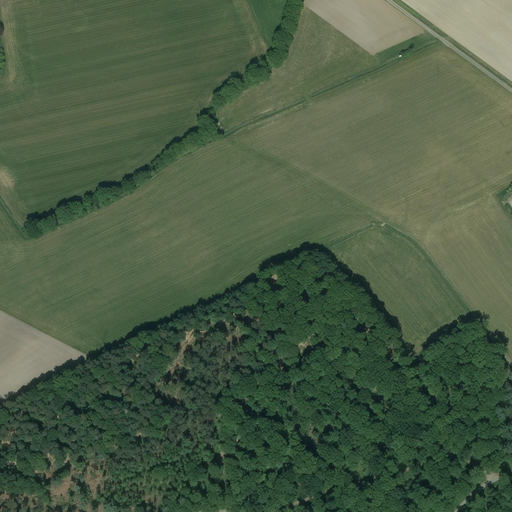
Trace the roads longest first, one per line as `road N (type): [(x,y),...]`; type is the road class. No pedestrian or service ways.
road 1 (track): [(446,43),(230,138)]
road 2 (unclassified): [(387,0),(511,91)]
